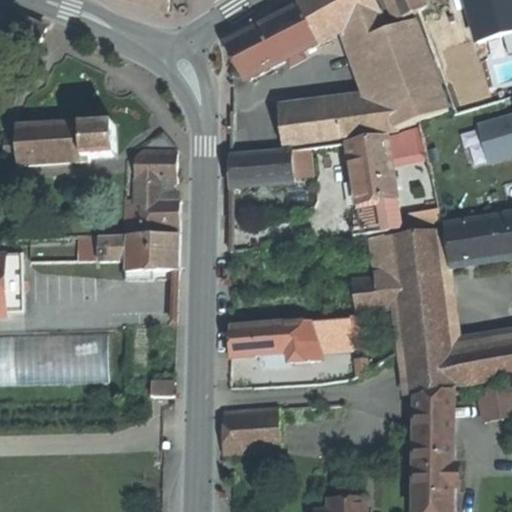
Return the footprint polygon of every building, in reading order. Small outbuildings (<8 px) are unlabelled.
[(169,0),(123,0),(167,13),(169,0)] [(377,0),(298,0),(300,4),(321,43),(359,23),(383,10),(377,0)] [(380,0),(390,23),(418,12),(432,7),(428,0),(380,0)] [(432,7),(418,12),(448,84),(476,73),(447,0),(432,7)] [(511,0),(503,0),(511,30),(511,0)] [(300,4),(229,41),(240,61),(250,80),(286,61),(302,53),(321,43),(300,4)] [(0,49),(32,65),(46,30),(12,15),(0,10),(0,49)] [(383,10),(359,23),(387,100),(398,131),(449,110),(416,21),(392,28),(383,10)] [(302,53),(286,61),(290,67),(305,59),(302,53)] [(511,97),(420,125),(430,174),(511,150),(511,97)] [(398,131),(387,100),(280,114),(281,146),(398,131)] [(7,155),(20,154),(21,169),(25,168),(92,164),(92,161),(119,159),(117,125),(89,127),(88,123),(18,128),(19,142),(6,143),(7,155)] [(126,201),(137,200),(137,184),(172,184),(178,184),(178,170),(179,152),(165,134),(140,151),(128,163),(126,201)] [(397,198),(387,137),(348,143),(349,151),(351,162),(355,183),(358,204),(397,198)] [(310,149),(291,150),(293,177),(312,175),(310,149)] [(231,171),(232,188),(259,185),(269,185),(294,182),(293,177),(291,150),(231,156),(231,171)] [(137,184),(137,200),(172,200),(172,184),(137,184)] [(402,228),(397,198),(358,204),(355,210),(359,236),(387,231),(402,228)] [(181,217),(181,200),(172,200),(137,200),(135,237),(153,236),(154,232),(181,231),(181,217)] [(440,220),(438,209),(416,214),(419,224),(440,220)] [(329,239),(326,213),(231,226),(231,252),(329,239)] [(511,257),(511,214),(440,226),(441,229),(446,267),(511,257)] [(446,267),(441,229),(386,237),(386,235),(370,237),(375,276),(352,279),(357,313),(392,311),(395,308),(406,394),(461,385),(459,363),(446,267)] [(100,260),(100,263),(120,263),(124,258),(127,259),(128,261),(127,263),(127,274),(143,273),(180,271),(181,256),(182,235),(176,236),(153,236),(135,237),(124,237),(101,238),(101,240),(100,260)] [(100,260),(101,240),(81,239),(80,259),(100,260)] [(0,256),(0,317),(6,317),(6,313),(25,313),(24,287),(23,256),(0,256)] [(349,318),(284,324),(286,353),(287,363),(320,360),(319,350),(352,347),(349,318)] [(286,353),(284,324),(228,328),(229,342),(231,358),(286,353)] [(0,383),(110,381),(109,332),(0,333),(0,383)] [(459,363),(461,385),(511,376),(511,345),(474,352),(475,361),(459,363)] [(176,384),(154,383),(153,398),(176,398),(176,384)] [(511,384),(479,389),(484,420),(511,415),(511,384)] [(453,511),(455,393),(416,399),(416,419),(414,511),(453,511)] [(278,408),(224,412),(223,456),(282,451),(278,408)] [(365,511),(365,498),(327,500),(328,511),(320,511),(319,511),(365,511)]
